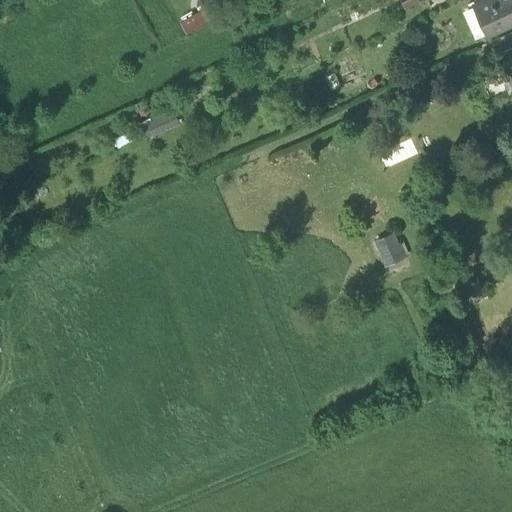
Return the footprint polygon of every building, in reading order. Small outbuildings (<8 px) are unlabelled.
[(511,0),(483,0),(474,4),(475,6),(477,6),(482,16),(481,19),(485,29),(489,30),(511,20),(511,0)] [(180,17),(183,27),(205,18),(202,8),(180,17)] [(511,60),(499,66),(480,75),(490,98),(511,88),(511,60)] [(141,120),(148,134),(178,120),(172,106),(141,120)] [(14,167),(0,173),(5,184),(19,178),(14,167)] [(397,244),(393,233),(378,239),(387,261),(407,253),(402,242),(397,244)]
